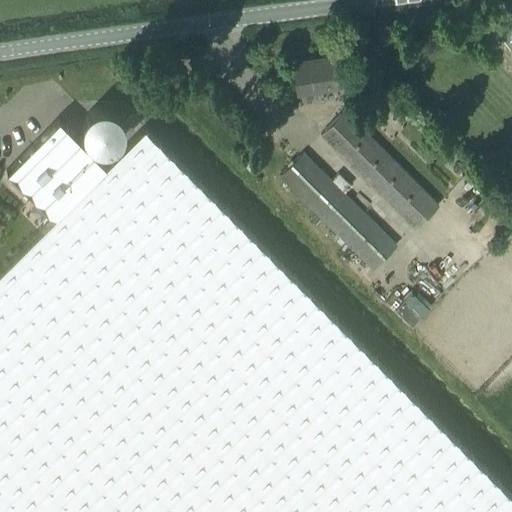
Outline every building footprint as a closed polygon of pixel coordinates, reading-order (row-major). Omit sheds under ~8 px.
[(297,93),(351,84),(345,52),(292,61),(297,93)] [(414,227),(438,204),(344,110),(320,133),(414,227)] [(0,511),(511,511),(511,496),(144,127),(106,165),(105,165),(58,118),(6,170),(41,205),(53,217),(54,218),(0,271),(0,511)] [(372,267),(396,244),(303,151),(279,175),(372,267)] [(257,168),(248,158),(242,163),(251,173),(257,168)] [(411,325),(427,307),(411,291),(394,309),(411,325)]
